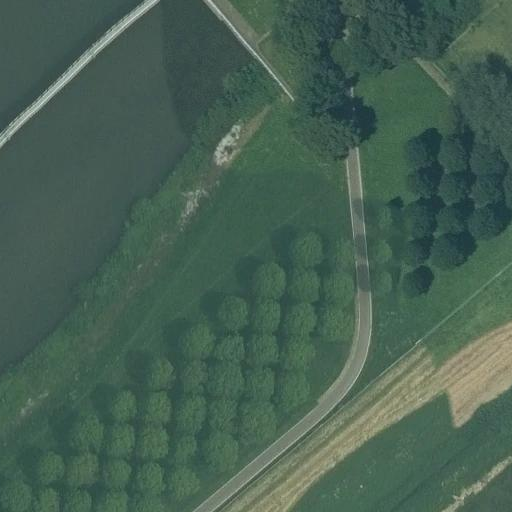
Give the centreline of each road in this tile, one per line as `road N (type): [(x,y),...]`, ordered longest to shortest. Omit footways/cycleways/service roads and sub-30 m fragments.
road 1 (unclassified): [(199,511),(334,397),(361,355),(341,42),(348,0)]
road 2 (track): [(511,161),(361,0)]
